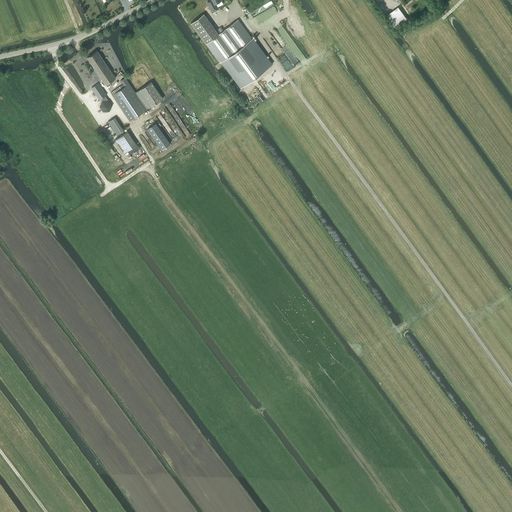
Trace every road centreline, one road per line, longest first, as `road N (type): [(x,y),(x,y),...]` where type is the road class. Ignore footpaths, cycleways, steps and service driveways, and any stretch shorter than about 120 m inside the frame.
road 1 (track): [(73,39),(152,160),(158,186),(401,511)]
road 2 (track): [(241,14),(511,385)]
road 3 (unclassified): [(0,56),(73,39),(152,0)]
